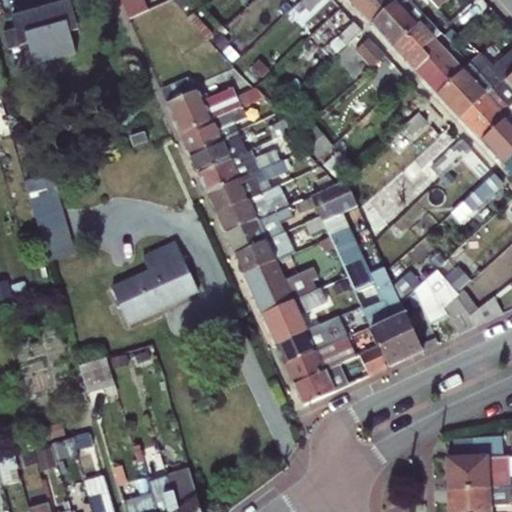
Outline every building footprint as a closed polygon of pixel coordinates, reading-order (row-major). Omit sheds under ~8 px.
[(128,0),(135,15),(155,7),(152,0),(128,0)] [(358,0),(380,23),(404,0),(358,0)] [(416,0),(404,0),(380,23),(400,45),(431,17),(417,1),(416,0)] [(83,27),(78,4),(19,18),(22,30),(10,33),(14,50),(27,47),(26,41),(32,39),(34,45),(39,67),(81,57),(76,35),(75,29),(83,27)] [(400,45),(424,71),(436,58),(430,51),(442,41),(448,35),(431,17),(400,45)] [(378,65),(391,52),(373,34),(360,46),(378,65)] [(436,58),(424,71),(445,93),(469,71),(442,41),(430,51),(436,58)] [(511,57),(502,67),(492,57),(480,69),(499,89),(511,102),(511,57)] [(445,93),(467,117),(499,89),(480,69),(476,65),(469,71),(445,93)] [(173,98),(187,128),(217,114),(246,101),(260,94),(265,92),(253,80),(211,99),(203,84),(173,98)] [(511,102),(499,89),(467,117),(489,141),(511,120),(511,102)] [(269,114),(260,94),(246,101),(255,120),(269,114)] [(426,110),(411,124),(419,133),(434,119),(426,110)] [(187,128),(196,148),(227,134),(217,114),(187,128)] [(511,120),(489,141),(510,164),(511,162),(511,120)] [(205,168),(253,146),(243,126),(227,134),(196,148),(205,168)] [(441,168),(450,177),(480,149),(471,139),(441,168)] [(214,187),(245,173),(240,162),(256,154),(253,146),(205,168),(214,187)] [(224,209),(263,191),(267,189),(262,178),(295,162),(291,152),(245,173),(214,187),(224,209)] [(511,181),(502,171),(472,199),(481,208),(511,181)] [(351,172),(315,189),(326,211),(334,230),(386,340),(396,361),(431,345),(413,305),(400,311),(392,294),(383,298),(366,260),(364,261),(340,211),(364,200),(351,172)] [(58,178),(51,180),(62,215),(73,248),(80,246),(58,178)] [(51,179),(33,185),(44,221),(62,215),(51,180),(51,179)] [(224,209),(233,227),(263,213),(299,196),(296,191),(287,195),(285,192),(267,200),(263,191),(224,209)] [(334,230),(326,211),(311,217),(320,236),(334,230)] [(233,227),(243,249),(273,235),(263,213),(233,227)] [(62,215),(44,221),(54,254),(73,248),(62,215)] [(273,235),(243,249),(251,268),(282,254),(301,245),(292,226),(273,235)] [(206,292),(184,243),(150,258),(155,271),(132,281),(148,317),(206,292)] [(251,268),(260,288),(291,274),(282,254),(251,268)] [(260,288),(271,310),(301,297),(313,291),(322,287),(317,275),(322,273),(317,262),(291,274),(260,288)] [(442,266),(421,285),(435,314),(447,302),(461,289),(442,266)] [(482,301),(467,283),(461,289),(447,302),(454,311),(458,316),(468,310),(482,301)] [(322,287),(313,291),(318,303),(334,296),(328,284),(322,287)] [(497,292),(484,303),(477,309),(478,312),(499,295),(497,292)] [(478,312),(481,322),(510,308),(499,295),(478,312)] [(271,310),(283,337),(313,323),(301,297),(271,310)] [(482,301),(468,310),(470,314),(477,309),(484,303),(482,301)] [(435,314),(437,320),(454,311),(457,316),(458,316),(454,311),(447,302),(435,314)] [(478,312),(477,309),(470,314),(473,317),(478,312)] [(283,337),(293,359),(347,334),(353,331),(343,310),(313,323),(283,337)] [(470,314),(468,310),(458,316),(462,320),(470,314)] [(473,317),(470,314),(462,320),(461,321),(466,329),(481,322),(478,312),(473,317)] [(293,359),(302,379),(344,360),(357,354),(347,334),(293,359)] [(386,340),(362,352),(372,373),(396,361),(386,340)] [(86,365),(93,388),(122,379),(116,357),(86,365)] [(344,360),(302,379),(312,401),(354,381),(344,360)] [(506,433),(483,437),(485,451),(509,447),(506,433)] [(23,457),(6,462),(12,486),(30,481),(23,457)] [(454,461),(455,492),(493,490),(492,459),(454,461)] [(173,470),(185,511),(209,511),(195,463),(173,470)] [(155,489),(162,511),(185,511),(173,470),(152,477),(155,489)] [(122,511),(118,497),(110,499),(109,495),(104,496),(100,482),(94,484),(99,505),(101,511),(122,511)] [(129,497),(133,511),(162,511),(155,489),(129,497)] [(456,511),(494,511),(495,505),(511,504),(511,489),(493,490),(455,492),(456,511)]
